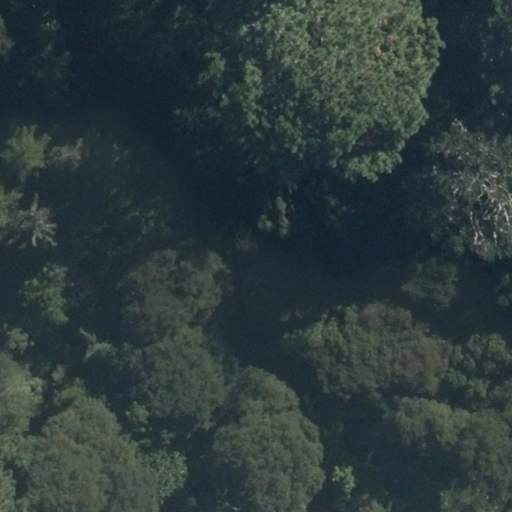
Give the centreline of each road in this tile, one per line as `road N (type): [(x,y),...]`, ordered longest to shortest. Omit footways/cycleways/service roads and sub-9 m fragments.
road 1 (track): [(0,59),(32,131),(28,419),(0,472)]
road 2 (track): [(511,189),(363,92),(287,0)]
